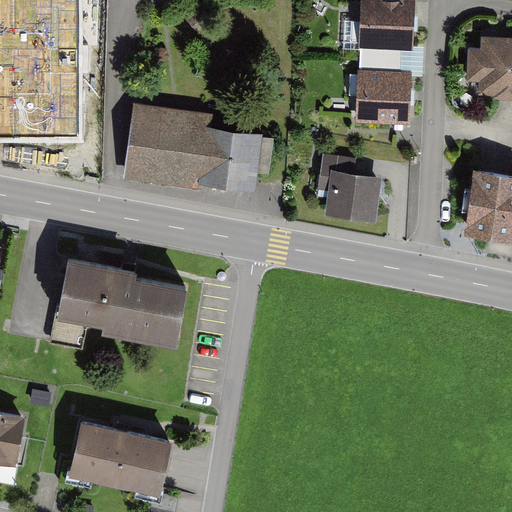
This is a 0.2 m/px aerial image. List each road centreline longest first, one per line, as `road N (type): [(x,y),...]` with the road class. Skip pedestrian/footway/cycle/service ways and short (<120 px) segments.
road 1 (residential): [(428,273),(439,0)]
road 2 (residential): [(256,243),(214,511)]
road 3 (secondary): [(256,243),(0,194)]
road 4 (secondary): [(428,273),(256,243)]
